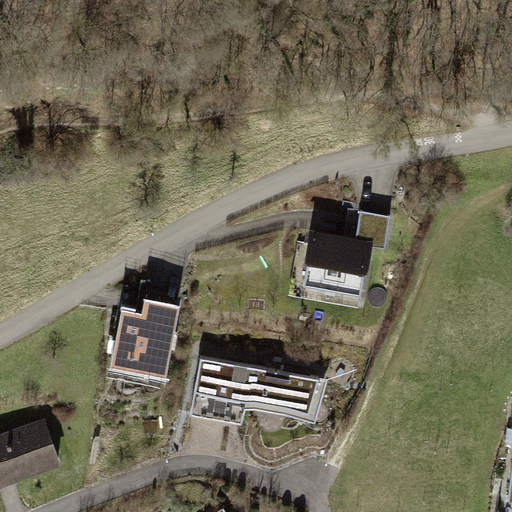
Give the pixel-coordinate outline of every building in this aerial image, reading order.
[(357,239),(314,231),(306,281),(326,284),(327,281),(343,284),(342,287),(363,291),(371,242),(387,245),(392,215),(362,210),(357,239)] [(177,304),(148,299),(146,312),(127,309),(116,369),(164,378),(177,304)] [(203,355),(192,412),(244,421),(250,398),(289,405),(311,411),(320,376),(203,355)] [(46,421),(0,437),(0,481),(60,460),(46,421)] [(226,511),(221,503),(206,511),(226,511)]
